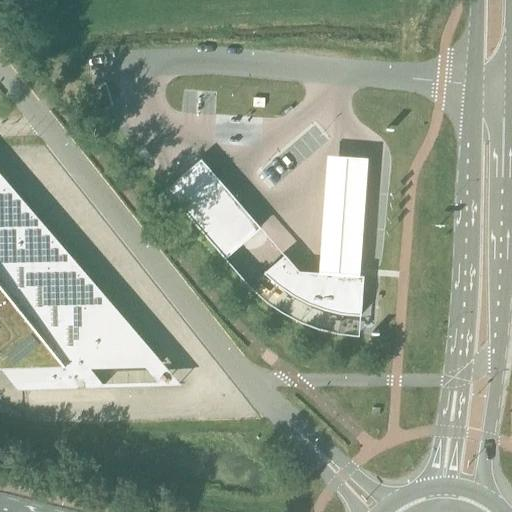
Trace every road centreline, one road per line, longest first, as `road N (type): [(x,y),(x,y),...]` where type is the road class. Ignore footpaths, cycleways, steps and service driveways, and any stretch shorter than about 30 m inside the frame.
road 1 (tertiary): [(484,498),(509,86)]
road 2 (unclassified): [(253,382),(0,68)]
road 3 (unclassified): [(474,83),(209,59),(91,65)]
road 4 (tertiary): [(474,83),(455,392)]
road 5 (unclassified): [(396,503),(294,428)]
